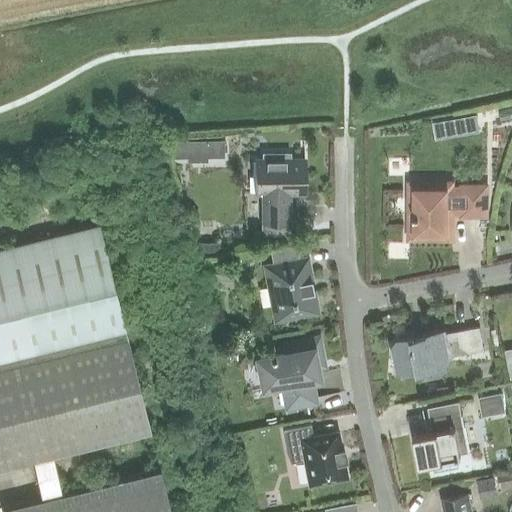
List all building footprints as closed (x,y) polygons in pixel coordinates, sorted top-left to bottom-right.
[(452,116),(431,120),(434,137),(455,133),(452,116)] [(222,139),(174,140),(175,156),(189,156),(189,160),(205,160),(205,156),(222,155),(222,139)] [(263,160),(256,160),(256,193),(263,192),(263,222),(289,222),(288,192),(304,192),(304,159),(289,159),(289,153),(263,154),(263,160)] [(409,239),(442,239),(452,239),(452,215),(487,215),(487,186),(452,185),(452,182),(409,182),(409,239)] [(64,450),(163,428),(118,220),(0,245),(0,468),(45,459),(53,495),(7,505),(7,511),(189,511),(178,464),(72,487),(64,450)] [(217,254),(217,241),(198,242),(198,255),(217,254)] [(274,266),(266,268),(270,287),(273,303),(271,304),(271,305),(274,321),(292,318),(291,316),(315,311),(306,260),(298,261),(297,253),(273,258),(272,258),(274,266)] [(235,265),(210,262),(208,277),(233,280),(235,265)] [(444,364),(449,355),(446,339),(458,336),(459,345),(469,352),(483,349),(479,326),(445,333),(444,329),(429,332),(427,335),(414,338),(413,335),(398,338),(392,346),(397,369),(418,365),(418,369),(444,364)] [(283,381),(287,404),(313,399),(308,376),(316,374),(314,364),(321,363),(316,339),(287,345),(289,352),(259,359),(264,384),(283,381)] [(505,411),(502,391),(479,396),(482,415),(505,411)] [(468,450),(464,426),(459,401),(427,407),(432,431),(413,435),(418,464),(432,461),(433,467),(458,463),(456,457),(461,456),(460,452),(468,450)] [(337,478),(345,476),(337,433),(313,438),(310,424),(283,429),(289,463),(305,460),(310,483),(324,480),(324,483),(338,480),(337,478)] [(499,493),(495,474),(478,477),(482,497),(499,493)] [(471,511),(468,494),(442,499),(444,511),(471,511)]
